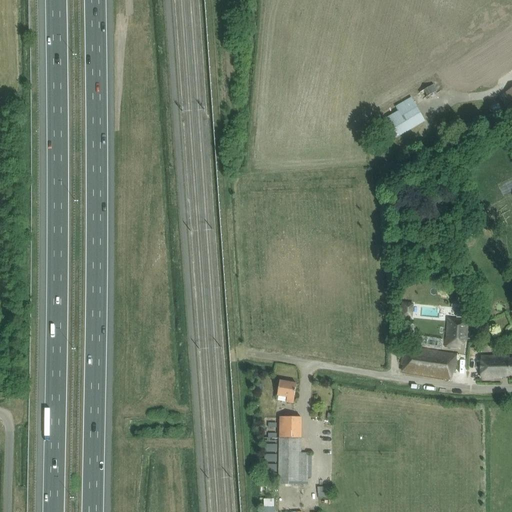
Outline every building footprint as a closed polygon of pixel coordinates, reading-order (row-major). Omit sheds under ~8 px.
[(423,99),(437,90),(434,85),(420,93),(423,99)] [(425,121),(411,98),(395,107),(399,114),(386,122),(384,117),(375,122),(387,143),(425,121)] [(460,341),(466,341),(467,325),(461,325),(462,319),(449,318),(446,346),(459,348),(460,341)] [(457,355),(438,352),(404,347),(402,364),(404,365),(403,371),(451,380),(452,373),(454,373),(457,355)] [(511,356),(481,357),(481,378),(502,378),(502,377),(511,376),(511,359),(511,356)] [(286,402),(293,403),(297,384),(280,381),(277,395),(287,397),(286,402)] [(308,485),(308,459),(309,447),(301,447),(302,417),(280,417),(279,484),(299,484),(308,485)] [(335,502),(335,489),(321,489),(321,502),(335,502)]
